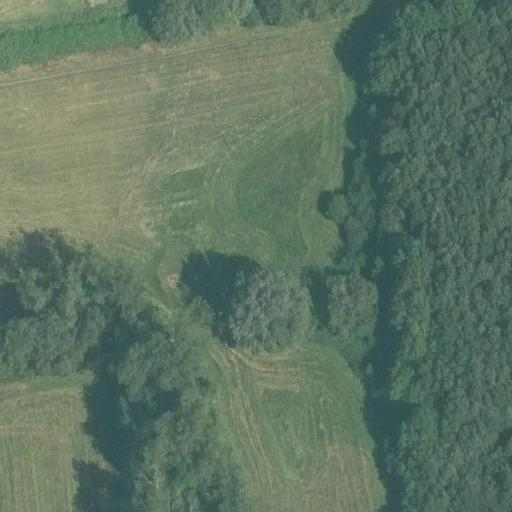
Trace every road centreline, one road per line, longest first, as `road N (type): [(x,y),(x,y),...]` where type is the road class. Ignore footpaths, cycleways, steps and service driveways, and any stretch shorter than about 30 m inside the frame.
road 1 (track): [(172,511),(157,329),(0,325)]
road 2 (track): [(0,53),(328,0)]
